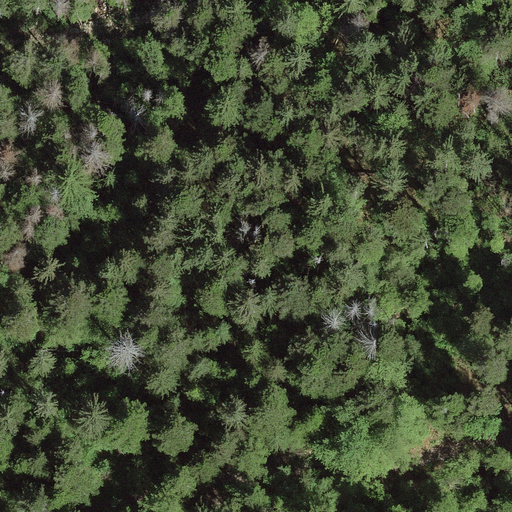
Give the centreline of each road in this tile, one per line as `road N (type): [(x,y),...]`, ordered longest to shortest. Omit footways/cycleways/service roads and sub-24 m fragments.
road 1 (track): [(85,511),(254,478),(385,466),(511,437)]
road 2 (track): [(0,53),(249,0)]
